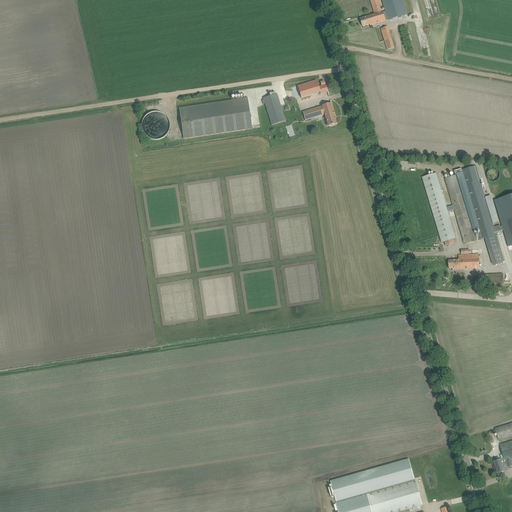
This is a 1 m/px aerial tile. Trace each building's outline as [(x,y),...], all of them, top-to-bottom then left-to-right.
[(370,26),(375,24),(407,15),(402,0),(381,0),(385,11),(383,12),(379,0),(369,0),(375,15),(360,19),(363,27),(370,25),(370,26)] [(380,26),(376,28),(380,42),(384,41),(387,50),(394,48),(388,27),(381,29),(380,26)] [(320,94),(327,92),(325,85),(319,87),(316,81),(297,87),(301,98),(320,92),(320,94)] [(272,126),(286,122),(277,94),(263,98),(272,126)] [(252,129),(250,115),(249,111),(247,97),(246,98),(231,100),(179,108),(183,139),(252,129)] [(331,103),(322,106),(303,112),(305,120),(316,117),(315,113),(321,111),(322,115),(325,114),(328,126),(336,123),(334,116),(335,116),(331,103)] [(143,133),(146,136),(149,139),(154,140),(158,140),(162,138),(165,135),(167,131),(168,127),(167,123),(166,119),(162,116),(159,114),(154,113),(150,114),(146,117),(143,120),(142,124),(142,129),(143,133)] [(427,176),(421,177),(441,241),(441,243),(445,242),(453,239),(456,238),(448,212),(454,210),(464,245),(478,241),(482,239),(484,239),(485,238),(492,264),(504,260),(498,238),(497,236),(496,233),(503,231),(509,247),(511,246),(511,195),(495,201),(502,227),(500,227),(500,226),(494,228),(480,181),(481,181),(476,165),(473,166),(462,170),(462,169),(455,171),(456,176),(445,179),(453,205),(446,207),(436,173),(427,176)] [(453,270),(458,270),(479,269),(479,254),(458,255),(458,260),(449,261),(449,269),(453,269),(453,270)] [(474,283),(475,283),(476,284),(503,283),(503,275),(475,276),(475,279),(473,279),(474,283)] [(499,440),(504,439),(511,436),(511,423),(495,429),(495,430),(488,433),(489,435),(496,433),(499,440)] [(505,463),(506,463),(508,467),(511,465),(511,461),(511,460),(511,441),(505,444),(500,445),(505,459),(494,462),(495,466),(494,466),(497,475),(502,473),(502,472),(504,471),(501,463),(505,462),(505,463)] [(331,481),(340,511),(397,511),(423,505),(410,459),(331,481)]
